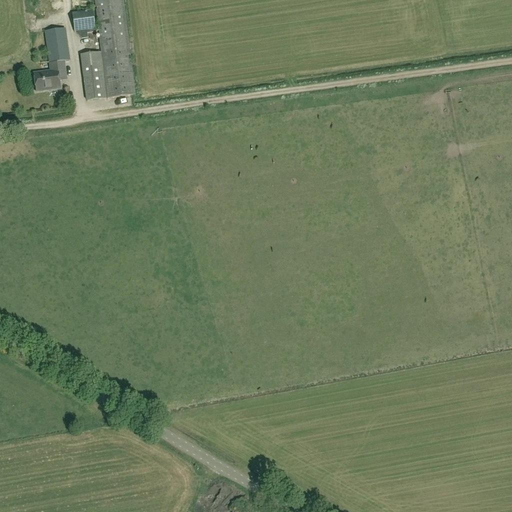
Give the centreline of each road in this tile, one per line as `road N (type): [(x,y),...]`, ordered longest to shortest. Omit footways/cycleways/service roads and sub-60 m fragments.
road 1 (track): [(0,129),(511,62)]
road 2 (tertiary): [(299,511),(0,331)]
